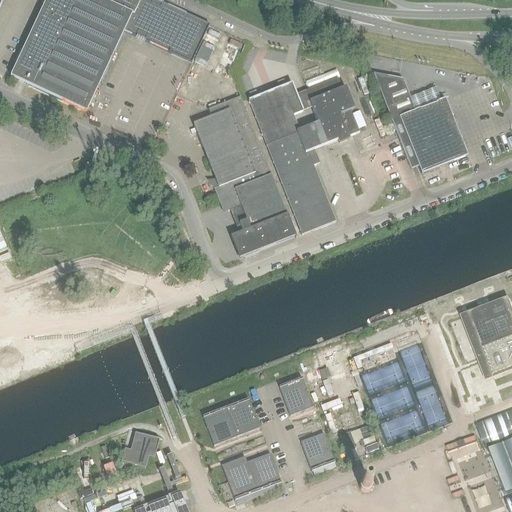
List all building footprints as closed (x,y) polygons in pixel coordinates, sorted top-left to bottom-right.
[(95,94),(124,32),(132,14),(101,0),(46,0),(10,77),(33,88),(86,113),(89,107),(90,108),(91,106),(89,105),(94,96),(95,96),(96,94),(95,94)] [(101,0),(132,14),(138,0),(101,0)] [(151,0),(138,0),(132,14),(124,32),(191,64),(209,26),(151,0)] [(231,76),(245,41),(233,36),(219,71),(231,76)] [(414,169),(419,167),(421,175),(466,157),(445,100),(414,112),(402,80),(376,75),(373,75),(411,170),(414,169)] [(308,154),(326,146),(359,133),(338,79),(305,92),(318,125),(299,132),(293,116),(303,112),(291,84),(248,102),(301,235),(301,236),(311,232),(335,222),(308,154)] [(231,210),(277,192),(240,98),(207,111),(211,118),(193,125),(218,188),(214,190),(220,206),(224,204),(225,206),(227,212),(232,210),(231,210)] [(238,226),(241,234),(230,238),(239,260),(295,238),(295,239),(296,239),(277,192),(231,210),(232,210),(238,225),(237,226),(238,226)] [(511,370),(511,320),(505,304),(469,318),(492,378),(511,370)] [(355,359),(353,360),(357,370),(361,369),(359,362),(393,349),(391,345),(370,353),(355,359)] [(331,367),(322,371),(326,379),(335,375),(331,367)] [(302,379),(278,388),(290,417),(313,409),(302,379)] [(328,399),(333,397),(328,382),(323,384),(328,399)] [(363,410),(358,394),(352,396),(358,412),(363,410)] [(248,400),(225,409),(237,438),(260,429),(248,400)] [(321,409),(323,414),(341,407),(339,402),(321,409)] [(225,409),(202,418),(214,447),(237,438),(225,409)] [(511,511),(511,410),(475,424),(484,449),(509,440),(510,443),(488,451),(505,496),(511,492),(511,496),(504,499),(508,511),(511,511)] [(325,418),(331,437),(337,435),(330,416),(325,418)] [(350,433),(339,437),(348,461),(354,459),(351,451),(357,449),(350,433)] [(323,435),(300,444),(311,473),(335,464),(323,435)] [(124,451),(121,463),(145,470),(148,458),(154,460),(159,443),(135,436),(130,453),(124,451)] [(270,455),(247,464),(258,493),(281,485),(270,455)] [(244,458),(221,467),(235,502),(258,493),(247,464),(244,458)] [(109,466),(111,478),(121,475),(118,464),(109,466)] [(189,478),(177,481),(180,491),(192,487),(189,478)] [(95,487),(87,491),(84,485),(79,488),(87,504),(100,498),(95,487)] [(185,511),(180,497),(140,511),(185,511)]
